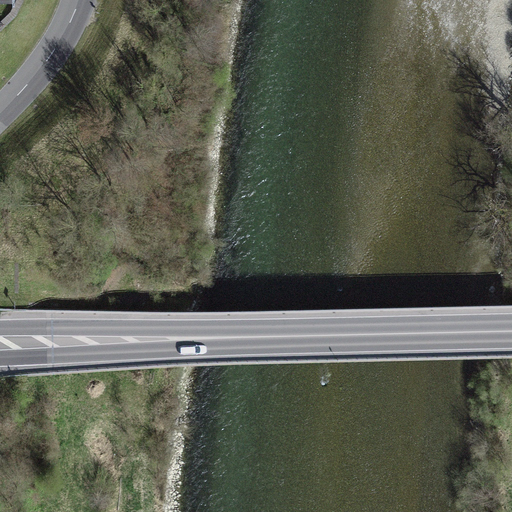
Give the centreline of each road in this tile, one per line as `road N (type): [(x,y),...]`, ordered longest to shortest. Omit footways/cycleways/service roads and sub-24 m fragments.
road 1 (primary): [(0,343),(511,333)]
road 2 (residential): [(0,102),(49,47),(73,0)]
